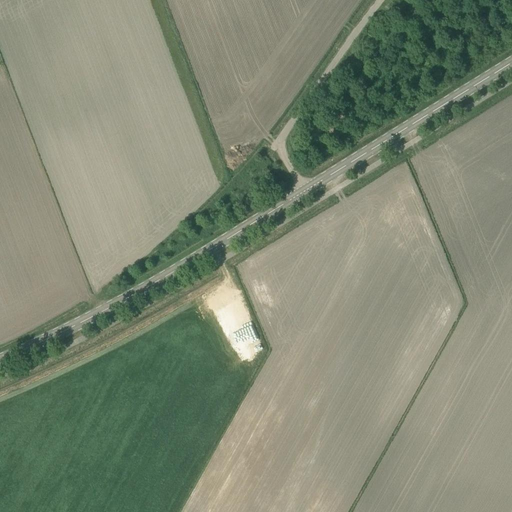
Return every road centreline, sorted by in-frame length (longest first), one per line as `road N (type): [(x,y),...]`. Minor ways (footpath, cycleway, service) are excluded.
road 1 (tertiary): [(305,190),(120,302),(0,361)]
road 2 (tertiary): [(511,64),(305,190)]
road 3 (unclassified): [(305,190),(275,146),(390,0)]
